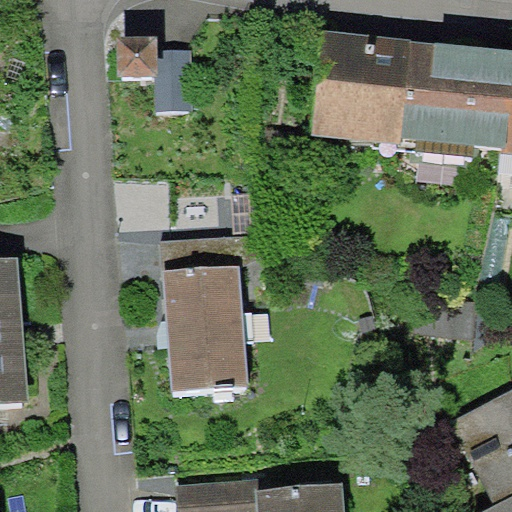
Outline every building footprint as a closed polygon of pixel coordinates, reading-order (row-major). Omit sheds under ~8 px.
[(404,149),(414,58),(416,42),(320,32),(307,149),(403,159),(404,149)] [(157,50),(157,36),(118,37),(118,76),(155,76),(158,76),(157,50)] [(193,110),(193,49),(157,50),(158,76),(155,76),(155,110),(193,110)] [(511,68),(414,58),(404,149),(511,159),(511,68)] [(0,406),(36,403),(23,266),(0,268),(0,406)] [(180,399),(256,393),(246,275),(170,282),(180,399)] [(495,511),(511,511),(511,403),(456,436),(498,510),(495,511)] [(251,511),(250,479),(172,483),(173,511),(251,511)] [(270,511),(347,511),(346,498),(270,504),(270,511)]
